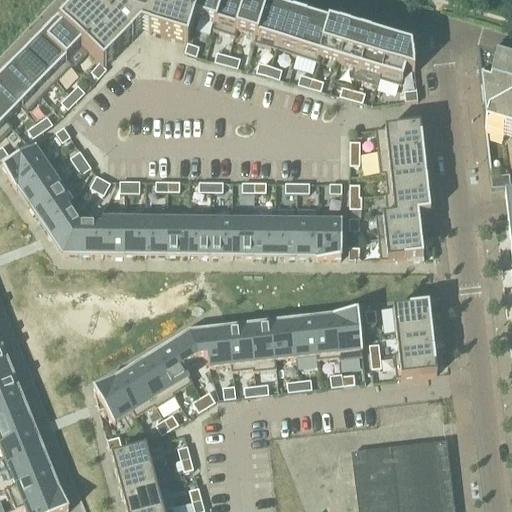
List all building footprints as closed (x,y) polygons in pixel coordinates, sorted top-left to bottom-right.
[(82,0),(73,9),(79,14),(62,31),(62,32),(82,52),(81,52),(98,69),(103,74),(103,73),(132,44),(140,35),(147,37),(186,50),(187,49),(195,24),(194,23),(200,0),(82,0)] [(212,36),(223,0),(200,0),(194,23),(195,24),(214,29),(212,36)] [(233,43),(246,1),(240,0),(223,0),(212,36),(233,43)] [(254,49),(266,8),(246,1),(233,43),(234,43),(236,36),(255,42),(253,49),(254,49)] [(274,55),(287,14),(266,8),(254,49),(274,55)] [(308,20),(287,14),(274,55),(295,61),(308,20)] [(316,68),(328,26),(308,20),(295,61),(316,68)] [(41,42),(71,72),(72,71),(67,66),(81,52),(82,52),(62,32),(62,31),(57,26),(41,42)] [(339,67),(349,33),(328,26),(316,68),(317,68),(319,61),(339,67)] [(359,73),(370,39),(349,33),(339,67),(359,73)] [(379,84),(390,45),(370,39),(359,73),(379,79),(378,84),(379,84)] [(25,57),(56,87),(71,72),(41,42),(40,42),(25,57)] [(390,45),(379,84),(400,91),(405,75),(413,77),(411,52),(411,51),(390,45)] [(186,50),(184,59),(195,62),(198,53),(187,49),(186,50)] [(25,57),(10,72),(41,103),(56,87),(25,57)] [(213,67),(225,70),(228,61),(216,58),(213,67)] [(239,64),(228,61),(225,70),(237,74),(239,64)] [(504,139),(511,142),(511,77),(476,67),(484,134),(504,139)] [(103,74),(98,69),(90,78),(97,85),(106,76),(103,73),(103,74)] [(267,82),(269,72),(258,69),(255,79),(267,82)] [(0,92),(26,118),(41,103),(10,72),(9,73),(10,73),(0,82),(0,92)] [(269,72),(267,82),(278,85),(281,76),(269,72)] [(308,93),(311,84),(299,81),(297,90),(308,93)] [(311,84),(308,93),(320,97),(322,87),(311,84)] [(68,99),(75,106),(84,98),(77,91),(68,99)] [(0,122),(10,133),(11,133),(6,127),(20,113),(25,119),(26,118),(0,92),(0,122)] [(350,105),(353,95),(341,92),(338,102),(350,105)] [(353,95),(350,105),(361,108),(364,99),(353,95)] [(415,95),(403,96),(404,106),(416,105),(415,95)] [(75,106),(68,99),(60,108),(67,115),(75,106)] [(0,143),(10,133),(0,122),(0,143)] [(46,122),(36,129),(42,137),(52,130),(46,122)] [(32,144),(42,137),(36,129),(26,135),(32,144)] [(377,157),(422,152),(419,129),(374,134),(377,157)] [(63,133),(55,138),(61,148),(69,142),(63,133)] [(349,159),(359,159),(359,147),(349,147),(349,159)] [(2,174),(14,193),(52,167),(52,166),(50,168),(37,150),(2,174)] [(377,157),(379,178),(424,173),(422,153),(422,152),(377,157)] [(69,163),(76,173),(86,167),(79,157),(69,163)] [(359,159),(349,159),(349,171),(359,171),(359,159)] [(64,185),(52,167),(14,193),(15,193),(17,192),(28,209),(64,185)] [(90,173),(86,167),(76,173),(80,180),(90,173)] [(424,174),(424,173),(379,178),(379,179),(384,179),(386,198),(384,198),(384,200),(427,195),(424,174)] [(508,179),(489,181),(491,193),(509,191),(508,179)] [(90,191),(97,195),(103,185),(96,181),(90,191)] [(28,209),(40,227),(70,207),(59,190),(65,186),(64,185),(28,209)] [(110,189),(103,185),(97,195),(104,199),(110,189)] [(127,199),(127,186),(119,186),(119,198),(127,199)] [(139,187),(127,186),(127,199),(139,199),(139,187)] [(155,197),(167,197),(167,187),(155,187),(155,197)] [(179,187),(167,187),(167,197),(179,197),(179,187)] [(198,197),(210,197),(210,187),(198,187),(198,197)] [(210,187),(210,197),(222,197),(222,188),(210,187)] [(241,198),(253,198),(253,188),(241,188),(241,198)] [(265,188),(253,188),(253,198),(265,198),(265,188)] [(284,198),(296,198),(296,188),(284,188),(284,198)] [(296,188),(296,198),(308,198),(308,189),(296,188)] [(329,189),(328,198),(340,198),(340,189),(329,189)] [(348,190),(348,202),(358,202),(358,190),(348,190)] [(382,222),(429,216),(427,195),(384,200),(386,220),(381,220),(382,222)] [(360,202),(358,202),(348,202),(348,214),(360,214),(360,202)] [(82,224),(70,207),(40,227),(62,259),(82,224)] [(377,244),(420,239),(418,219),(429,217),(429,216),(382,222),(384,242),(377,243),(377,244)] [(123,219),(123,260),(144,260),(145,217),(139,217),(139,219),(123,219)] [(166,260),(166,217),(145,217),(144,260),(166,260)] [(187,261),(188,218),(187,218),(187,225),(167,225),(167,217),(166,217),(166,260),(187,261)] [(209,261),(209,218),(188,218),(187,261),(209,261)] [(209,218),(209,261),(231,261),(231,221),(210,220),(210,218),(209,218)] [(123,260),(123,219),(122,219),(122,224),(101,224),(101,260),(123,260)] [(231,221),(231,261),(252,261),(253,221),(231,221)] [(274,262),(274,221),(253,221),(252,261),(274,262)] [(274,262),(295,262),(296,226),(275,226),(275,221),(274,221),(274,262)] [(316,226),(296,226),(295,262),(316,262),(316,265),(317,265),(317,222),(317,221),(316,226)] [(317,222),(317,265),(340,265),(340,222),(317,222)] [(101,260),(101,224),(82,224),(62,259),(101,260)] [(358,224),(348,224),(348,236),(358,236),(358,224)] [(420,239),(377,244),(379,265),(386,265),(406,263),(407,266),(423,266),(421,248),(420,239)] [(348,253),(348,264),(358,265),(358,253),(348,253)] [(395,337),(430,333),(428,309),(392,313),(395,337)] [(365,317),(366,329),(376,327),(374,316),(365,317)] [(334,320),(339,365),(361,362),(356,317),(334,320)] [(333,322),(312,325),(317,365),(338,363),(338,365),(339,365),(334,320),(333,320),(333,322)] [(316,365),(317,365),(312,325),(291,327),(295,363),(315,360),(316,365)] [(270,329),(275,375),(274,365),(295,363),(291,327),(270,329)] [(248,332),(253,377),(275,375),(270,329),(248,332)] [(252,377),(253,377),(248,332),(227,334),(231,377),(252,375),(252,377)] [(392,360),(433,355),(430,333),(395,337),(397,358),(392,359),(392,360)] [(231,377),(227,334),(205,337),(209,372),(230,370),(230,377),(231,377)] [(189,339),(168,351),(191,388),(192,388),(182,371),(197,362),(207,361),(208,373),(209,372),(205,337),(189,339)] [(368,351),(369,362),(379,361),(378,350),(368,351)] [(173,399),(191,388),(168,351),(150,363),(174,401),(173,399)] [(0,379),(8,376),(0,356),(0,355),(0,379)] [(435,369),(433,355),(392,360),(395,384),(436,379),(435,369)] [(379,361),(369,362),(371,374),(380,373),(379,361)] [(155,413),(174,401),(150,363),(131,374),(155,413)] [(112,384),(136,422),(153,411),(155,413),(131,374),(114,385),(112,383),(112,384)] [(0,402),(17,396),(8,376),(0,379),(0,402)] [(353,380),(341,381),(342,391),(354,390),(353,380)] [(342,391),(341,381),(329,383),(330,393),(342,391)] [(135,423),(136,422),(112,384),(92,396),(98,415),(104,414),(113,428),(131,416),(135,423)] [(310,385),(298,386),(299,396),(311,395),(310,385)] [(287,397),(299,396),(298,386),(286,388),(287,397)] [(255,391),(256,401),(268,400),(267,390),(255,391)] [(244,402),(256,401),(255,391),(243,392),(244,402)] [(234,393),(222,395),(223,405),(235,403),(234,393)] [(17,396),(0,402),(0,425),(25,416),(17,396)] [(200,402),(206,413),(214,408),(208,397),(200,402)] [(206,413),(200,402),(192,407),(198,418),(206,413)] [(25,416),(0,425),(0,448),(33,436),(25,416)] [(163,425),(169,435),(178,430),(171,420),(163,425)] [(161,441),(169,435),(163,425),(155,430),(161,441)] [(0,451),(7,469),(41,456),(33,436),(0,448),(0,451)] [(118,442),(106,445),(109,454),(120,451),(118,442)] [(349,458),(356,511),(452,511),(445,447),(349,458)] [(116,483),(151,473),(145,451),(110,461),(116,483)] [(177,454),(180,465),(189,463),(186,451),(177,454)] [(41,456),(7,469),(15,488),(6,492),(6,493),(49,476),(41,456)] [(189,463),(180,465),(183,477),(192,475),(189,463)] [(151,473),(116,483),(122,503),(156,494),(151,473)] [(14,511),(16,511),(59,495),(59,494),(56,495),(49,476),(6,493),(14,511)] [(191,507),(200,505),(197,493),(188,496),(191,507)] [(124,511),(161,511),(156,494),(122,503),(124,511)] [(65,511),(59,495),(16,511),(18,511),(24,510),(24,511),(65,511)]
